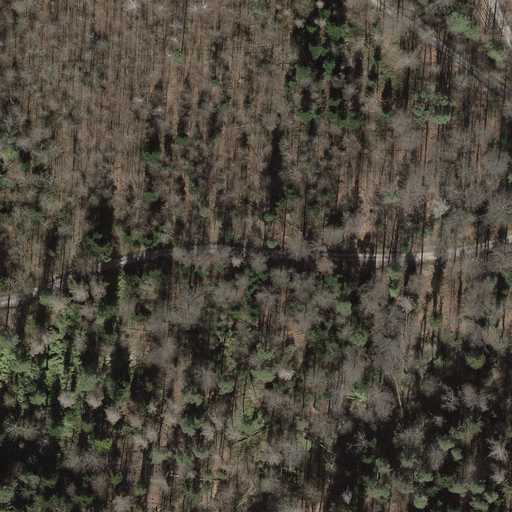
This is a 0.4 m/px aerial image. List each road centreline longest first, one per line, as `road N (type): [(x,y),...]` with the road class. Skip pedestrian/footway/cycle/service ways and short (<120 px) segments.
road 1 (track): [(0,300),(144,253),(427,256),(511,237)]
road 2 (track): [(511,97),(384,0)]
